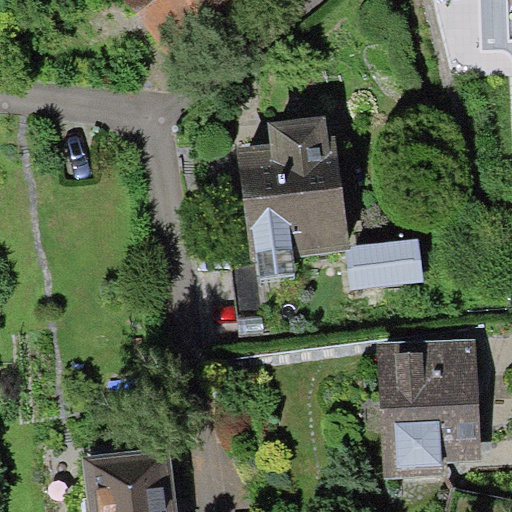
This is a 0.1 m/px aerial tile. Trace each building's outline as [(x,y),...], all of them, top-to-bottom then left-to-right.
[(124,0),(161,53),(236,1),(234,0),(124,0)] [(511,0),(486,0),(492,160),(511,159),(511,0)] [(226,265),(327,255),(313,125),(251,131),(255,170),(217,174),(226,265)] [(335,256),(340,297),(416,288),(411,247),(335,256)] [(482,464),(477,342),(373,346),(377,467),(482,464)] [(71,511),(161,511),(157,457),(68,464),(71,511)]
